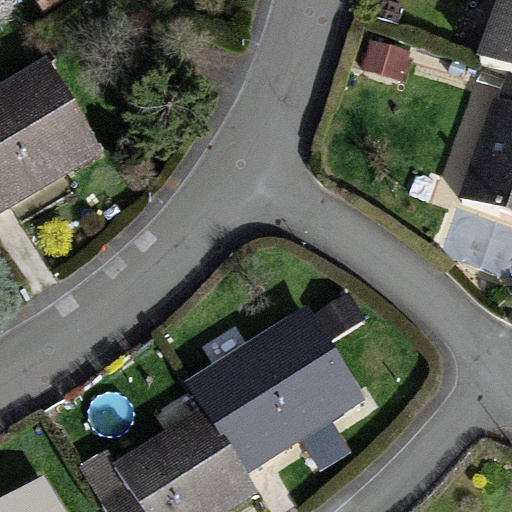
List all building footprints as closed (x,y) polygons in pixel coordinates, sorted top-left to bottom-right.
[(511,0),(503,0),(491,32),(502,36),(490,69),(511,77),(511,0)] [(502,36),(491,32),(479,65),(490,69),(502,36)] [(48,65),(0,93),(0,209),(45,183),(39,172),(56,162),(62,173),(99,151),(48,65)] [(511,79),(466,207),(511,223),(511,79)] [(335,291),(317,307),(330,321),(348,305),(335,291)] [(305,316),(189,388),(196,398),(205,413),(242,473),(305,433),(298,423),(315,412),(322,423),(358,400),(305,316)] [(215,511),(222,511),(254,492),(242,473),(205,413),(113,470),(127,492),(101,508),(103,511),(203,511),(212,507),(215,511)] [(57,511),(38,482),(0,505),(0,511),(57,511)]
